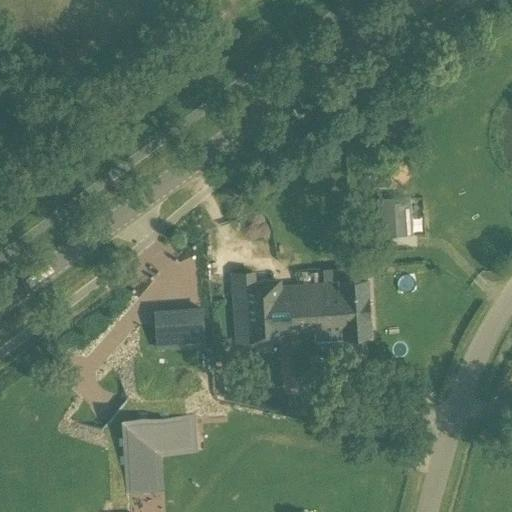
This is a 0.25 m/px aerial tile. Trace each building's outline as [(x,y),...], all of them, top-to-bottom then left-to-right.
[(215,5),(206,16),(217,24),(225,13),(215,5)] [(375,237),(412,236),(411,209),(373,211),(375,237)] [(345,253),(304,253),(304,268),(345,268),(345,253)] [(255,280),(255,270),(231,271),(236,340),(280,337),(318,335),(318,333),(331,332),(331,337),(342,336),(342,339),(370,337),(366,277),(339,279),(339,281),(277,285),(276,279),(255,280)] [(200,308),(155,312),(157,347),(203,344),(200,308)] [(164,496),(161,455),(189,453),(186,416),(162,418),(163,428),(138,430),(133,437),(135,460),(125,461),(128,499),(164,496)]
